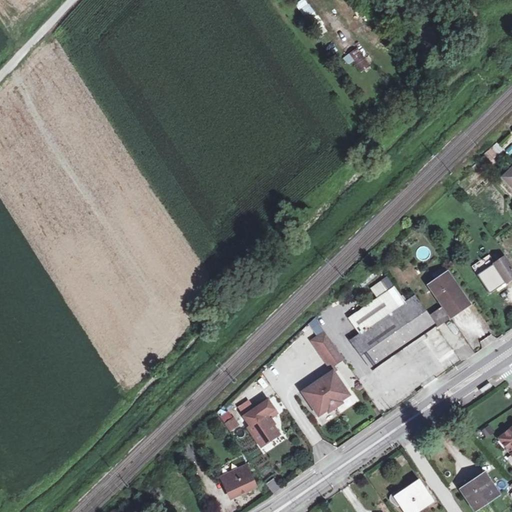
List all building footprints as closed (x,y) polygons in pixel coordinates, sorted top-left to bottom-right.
[(310,25),(318,19),(305,0),(302,0),(296,4),(310,25)] [(357,49),(343,59),(349,66),(354,63),(362,74),(371,67),(357,49)] [(494,161),(503,149),(495,143),(486,155),(494,161)] [(511,170),(503,179),(511,187),(511,170)] [(477,197),(488,207),(480,215),(490,224),(506,206),(478,181),(466,194),(474,201),(477,197)] [(475,251),(484,244),(478,236),(469,242),(475,251)] [(511,278),(511,269),(504,258),(496,264),(490,257),(482,262),(490,273),(497,268),(506,282),(511,278)] [(405,303),(403,300),(394,287),(348,319),(360,335),(351,341),(373,370),(435,326),(435,327),(469,304),(448,273),(429,286),(443,306),(427,316),(414,297),(405,303)] [(405,303),(414,297),(412,294),(403,300),(405,303)] [(312,341),(330,368),(343,359),(326,332),(312,341)] [(338,399),(339,401),(349,395),(333,372),(302,392),(318,416),(327,409),(326,407),(338,399)] [(491,385),(489,381),(479,389),(481,392),(491,385)] [(275,409),(269,400),(245,416),(251,425),(249,427),(261,444),(278,432),(273,425),(272,426),(269,422),(270,421),(267,415),(275,409)] [(230,412),(221,417),(229,432),(239,428),(230,412)] [(481,441),(493,432),(487,424),(475,433),(481,441)] [(511,454),(511,428),(499,439),(511,454)] [(240,480),(226,487),(229,493),(231,498),(258,487),(248,467),(236,472),(240,480)] [(240,480),(236,472),(222,478),(226,487),(240,480)] [(498,494),(485,475),(462,490),(475,510),(498,494)] [(267,484),(274,494),(282,488),(275,479),(267,484)] [(419,481),(395,498),(405,511),(414,511),(432,500),(419,481)]
